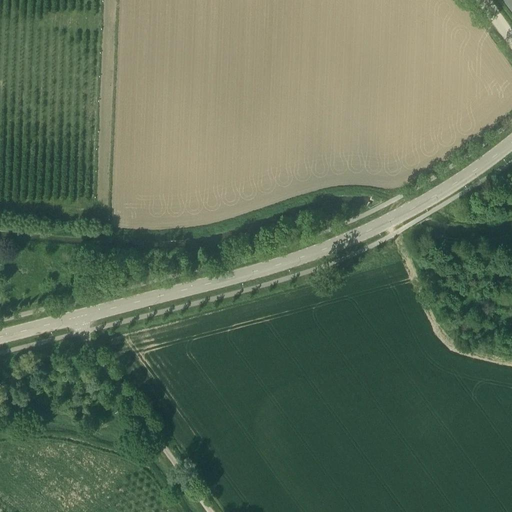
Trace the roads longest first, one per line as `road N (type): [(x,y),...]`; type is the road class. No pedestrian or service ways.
road 1 (tertiary): [(76,318),(329,249),(511,143)]
road 2 (unclassified): [(211,511),(76,318)]
